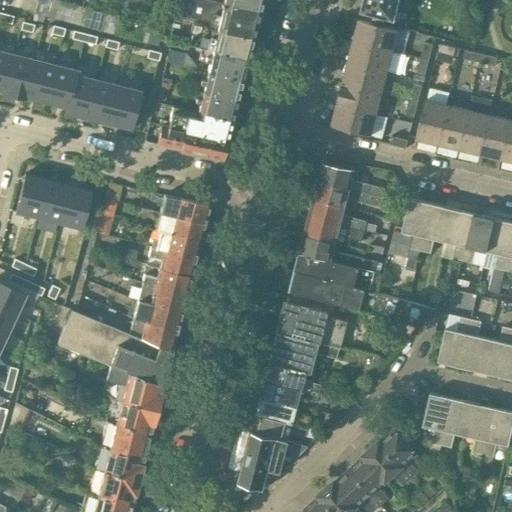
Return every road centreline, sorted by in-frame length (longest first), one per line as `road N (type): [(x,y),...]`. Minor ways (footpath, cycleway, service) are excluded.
road 1 (residential): [(185,511),(263,190)]
road 2 (residential): [(263,190),(6,126)]
road 3 (residential): [(270,504),(410,368),(429,328)]
road 4 (residential): [(511,189),(280,128)]
road 5 (residential): [(280,128),(313,0)]
